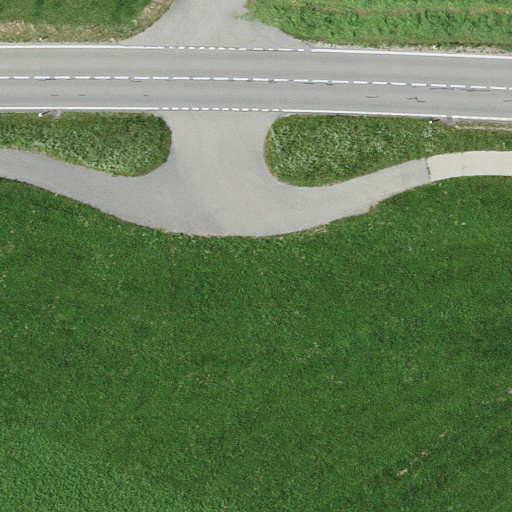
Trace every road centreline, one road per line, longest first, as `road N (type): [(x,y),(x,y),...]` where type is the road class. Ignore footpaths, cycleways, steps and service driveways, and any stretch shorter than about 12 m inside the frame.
road 1 (track): [(0,161),(165,214),(215,219),(300,210),(464,162),(511,165)]
road 2 (tertiary): [(0,77),(511,88)]
road 3 (track): [(215,219),(215,0)]
